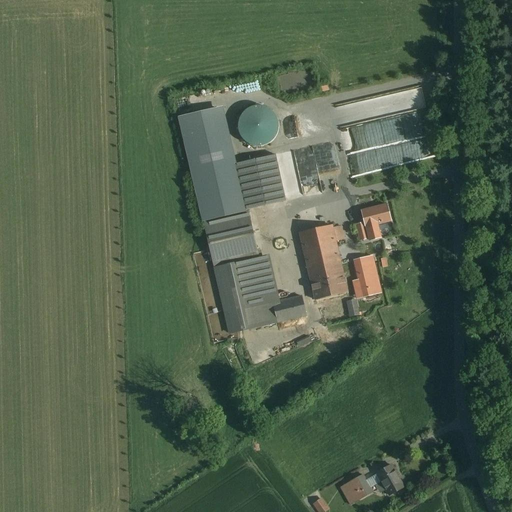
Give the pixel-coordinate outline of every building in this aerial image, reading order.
[(405,89),(410,112),(428,107),(423,85),(405,89)] [(417,110),(343,127),(348,146),(422,129),(417,110)] [(313,146),(295,150),(305,198),(323,195),(313,146)] [(276,158),(233,167),(242,215),(286,206),(276,158)] [(387,206),(362,212),(366,228),(391,221),(387,206)] [(202,227),(225,337),(276,326),(276,322),(270,298),(277,297),(269,258),(259,260),(249,217),(202,227)] [(300,234),(316,300),(348,293),(332,226),(300,234)] [(307,315),(302,292),(277,297),(270,298),(276,322),(307,315)] [(359,299),(348,300),(351,316),(361,315),(359,299)] [(300,341),(302,346),(314,342),(312,337),(300,341)] [(377,474),(382,483),(389,496),(404,488),(392,466),(377,474)] [(370,489),(382,483),(377,474),(366,480),(363,476),(341,488),(351,505),(373,493),(370,489)] [(327,511),(332,509),(323,498),(315,505),(320,511),(327,511)]
